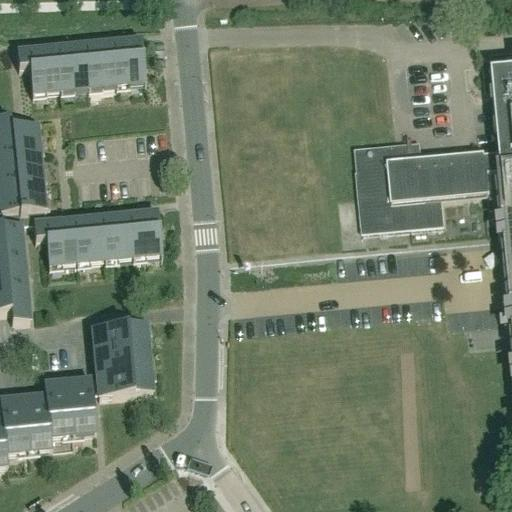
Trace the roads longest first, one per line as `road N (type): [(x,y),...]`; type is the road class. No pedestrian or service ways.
road 1 (tertiary): [(192,439),(207,388),(209,299),(183,0)]
road 2 (unknown): [(209,310),(87,319),(37,339),(0,366)]
road 3 (tertiary): [(82,511),(192,439)]
